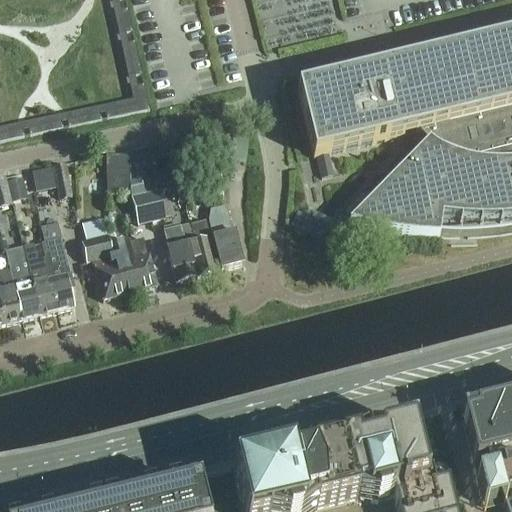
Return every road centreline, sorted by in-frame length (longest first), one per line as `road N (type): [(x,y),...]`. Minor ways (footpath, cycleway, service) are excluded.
road 1 (secondary): [(511,353),(0,480)]
road 2 (residential): [(262,105),(274,210),(265,287),(256,301),(0,372)]
road 3 (residential): [(0,164),(262,105)]
